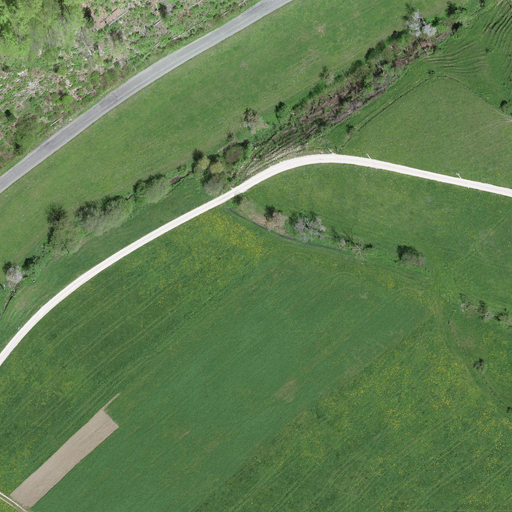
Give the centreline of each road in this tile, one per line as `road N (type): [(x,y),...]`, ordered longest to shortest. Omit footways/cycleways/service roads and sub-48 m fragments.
road 1 (track): [(0,359),(51,304),(105,264),(290,164),(354,160),(511,193)]
road 2 (tertiary): [(280,0),(153,72),(0,184)]
